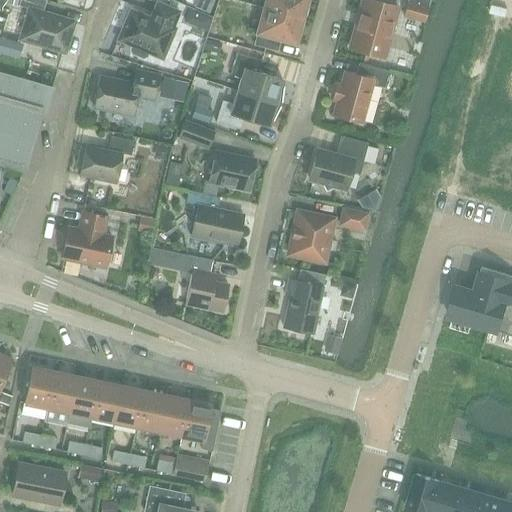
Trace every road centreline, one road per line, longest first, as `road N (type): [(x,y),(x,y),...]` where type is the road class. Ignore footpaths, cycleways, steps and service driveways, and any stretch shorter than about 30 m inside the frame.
road 1 (residential): [(337,0),(278,188),(243,367)]
road 2 (residential): [(511,248),(468,235),(450,235),(439,248),(389,408)]
road 3 (residential): [(198,352),(143,318),(13,268)]
road 4 (residential): [(3,297),(198,352)]
road 5 (residential): [(230,511),(264,373)]
road 6 (residential): [(264,373),(389,408)]
road 7 (residential): [(59,147),(13,268)]
